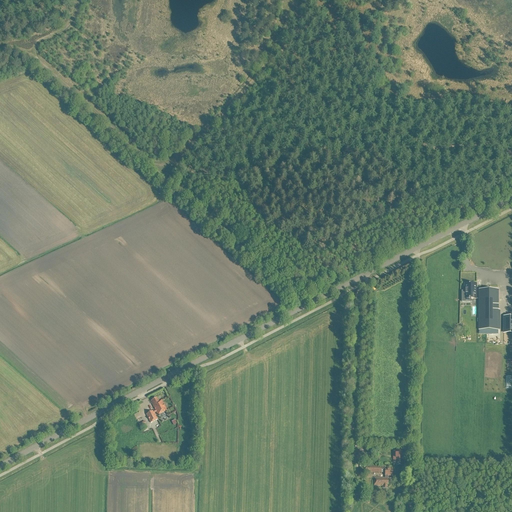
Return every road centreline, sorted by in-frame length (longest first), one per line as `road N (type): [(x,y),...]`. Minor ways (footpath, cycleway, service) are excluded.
road 1 (tertiary): [(0,466),(511,199)]
road 2 (track): [(216,120),(228,125),(291,112),(437,149),(487,144),(511,155)]
road 3 (track): [(417,248),(410,511)]
road 4 (track): [(216,120),(177,160),(155,164),(24,51)]
